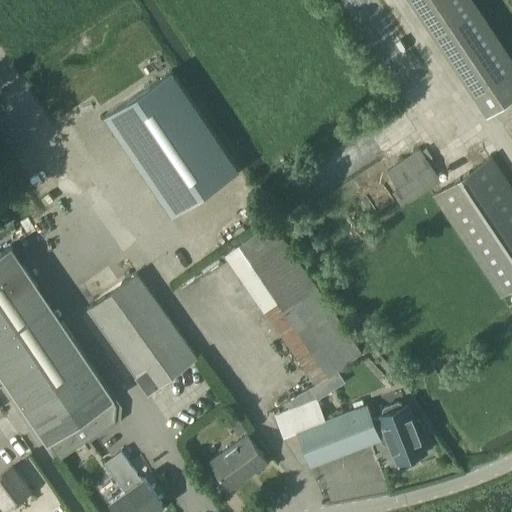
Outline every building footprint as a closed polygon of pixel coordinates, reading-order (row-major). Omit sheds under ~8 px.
[(511,55),(474,0),(416,0),(490,111),(511,96),(511,55)] [(172,69),(105,114),(173,214),(226,178),(239,169),(172,69)] [(421,148),(388,170),(400,188),(392,193),(401,206),(429,187),(441,179),(421,148)] [(434,195),(502,295),(511,288),(511,186),(492,157),(434,195)] [(329,369),(361,347),(274,220),(228,251),(316,381),(330,371),(329,369)] [(0,251),(0,368),(60,458),(116,421),(117,404),(113,398),(115,397),(12,243),(0,251)] [(88,305),(148,390),(198,355),(138,271),(88,305)] [(290,408),(275,413),(284,436),(300,430),(313,464),(371,441),(382,437),(375,416),(369,403),(327,419),(318,397),(344,379),(338,370),(302,392),(286,401),(290,408)] [(363,399),(353,402),(355,408),(365,405),(363,399)] [(386,412),(375,416),(382,437),(383,440),(387,442),(391,440),(398,460),(412,454),(416,456),(421,454),(423,450),(426,449),(420,433),(423,432),(425,429),(421,419),(417,418),(414,419),(408,403),(407,404),(406,401),(403,400),(386,406),(385,409),(386,412)] [(241,425),(232,431),(236,438),(246,431),(241,425)] [(213,459),(231,485),(254,468),(255,469),(268,460),(250,434),(213,459)] [(112,500),(120,511),(151,511),(164,503),(146,477),(143,479),(123,451),(108,461),(121,481),(128,490),(114,499),(112,500)] [(0,473),(0,500),(6,509),(32,490),(13,464),(0,473)]
